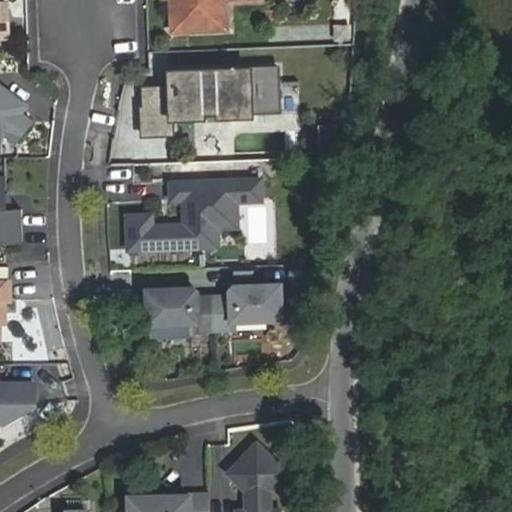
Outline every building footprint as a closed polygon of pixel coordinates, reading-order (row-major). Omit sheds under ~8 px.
[(171,0),(173,31),(227,29),(225,0),(171,0)] [(0,37),(9,37),(8,3),(0,3),(0,37)] [(280,67),(170,68),(170,85),(145,87),(145,107),(142,107),(143,137),(176,135),(176,121),(210,121),(210,114),(221,115),(221,119),(258,119),(259,113),(282,113),(280,67)] [(0,83),(0,135),(2,137),(4,135),(22,112),(28,105),(0,83)] [(4,135),(16,144),(34,121),(22,112),(4,135)] [(337,125),(318,124),(317,152),(335,153),(337,125)] [(6,178),(0,178),(0,242),(22,242),(22,210),(7,210),(6,178)] [(237,181),(237,202),(262,201),(262,180),(237,181)] [(237,181),(172,183),(173,200),(185,200),(186,226),(153,227),(152,216),(129,216),(130,250),(219,246),(218,228),(238,227),(237,202),(237,181)] [(10,300),(10,282),(0,282),(0,312),(5,313),(5,300),(10,300)] [(283,319),(282,284),(236,286),(232,291),(232,296),(215,297),(217,330),(233,329),(233,321),(283,319)] [(194,288),(148,290),(149,325),(200,323),(200,331),(217,330),(215,297),(199,298),(199,292),(194,288)] [(35,384),(0,384),(0,423),(4,423),(35,405),(35,384)] [(287,473),(258,444),(229,473),(247,491),(248,511),(238,511),(237,511),(280,511),(281,510),(271,510),(270,490),(287,473)] [(210,511),(210,494),(130,496),(130,511),(210,511)]
